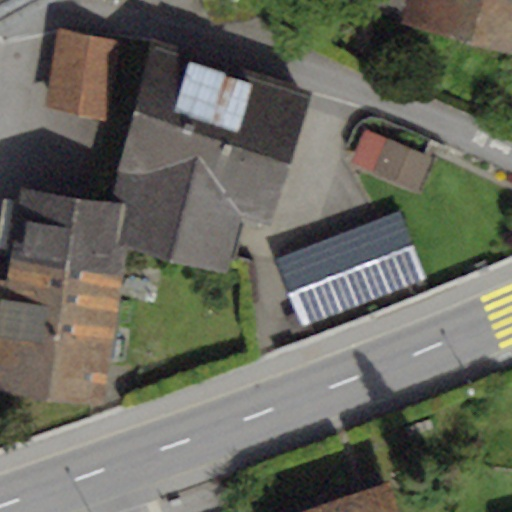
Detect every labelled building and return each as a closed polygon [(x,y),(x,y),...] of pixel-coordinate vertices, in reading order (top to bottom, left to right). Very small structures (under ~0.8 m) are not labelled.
[(201,0),(210,23),(247,22),(280,7),(277,0),(201,0)] [(511,0),(406,0),(400,24),(511,53),(511,0)] [(121,43),(60,32),(45,108),(107,120),(121,43)] [(311,94),(157,50),(115,194),(130,198),(116,244),(232,277),(247,224),(271,231),(311,94)] [(433,160),(385,139),(372,171),(420,191),(433,160)] [(6,279),(0,278),(0,390),(102,406),(125,249),(114,245),(122,203),(20,187),(6,279)] [(400,210),(274,259),(300,326),(426,277),(400,210)] [(387,511),(378,482),(284,511),(387,511)]
